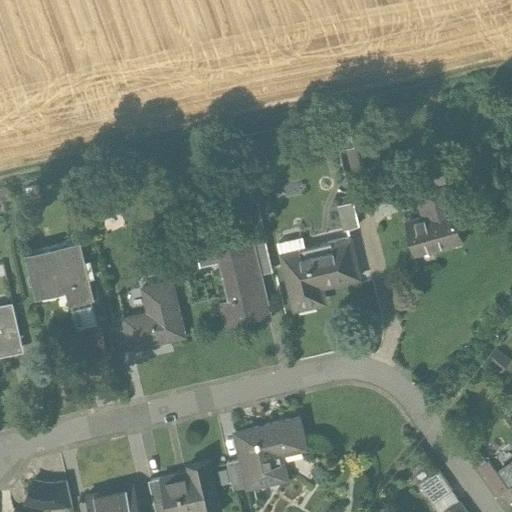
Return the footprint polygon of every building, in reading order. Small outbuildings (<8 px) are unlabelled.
[(418,193),(422,206),(451,197),(447,184),(418,193)] [(463,237),(451,197),(422,206),(425,216),(406,221),(414,251),(463,237)] [(354,204),(339,208),(344,231),(360,227),(354,204)] [(222,248),(252,241),(250,233),(220,240),(222,248)] [(265,238),(252,241),(260,274),(273,271),(265,238)] [(305,249),(281,255),(294,310),(319,304),(315,289),(359,278),(350,239),(327,245),(327,246),(306,251),(305,249)] [(241,320),(266,314),(257,275),(260,274),(252,241),(222,248),(220,240),(195,245),(199,265),(217,261),(226,300),(219,302),(223,317),(239,314),(241,320)] [(93,298),(81,242),(28,253),(36,293),(66,287),(69,303),(93,298)] [(130,347),(131,349),(184,336),(171,280),(147,286),(153,310),(123,317),(123,319),(130,347)] [(0,348),(22,344),(12,302),(0,304),(0,348)] [(239,314),(223,317),(224,324),(241,320),(239,314)] [(130,347),(123,319),(112,321),(119,350),(130,347)] [(291,423),(233,437),(239,461),(246,489),(283,480),(278,460),(299,455),(291,423)] [(184,474),(163,479),(168,502),(170,511),(220,511),(208,461),(183,467),(184,474)] [(246,489),(239,461),(227,464),(234,492),(246,489)] [(511,463),(498,473),(511,492),(511,463)] [(418,487),(432,507),(451,493),(438,474),(418,487)] [(46,481),(33,478),(25,501),(37,504),(47,506),(56,505),(64,505),(73,504),(67,480),(60,481),(52,481),(46,481)] [(155,505),(168,502),(163,479),(149,482),(155,505)] [(139,511),(134,486),(89,496),(92,511),(139,511)] [(435,511),(449,511),(459,505),(451,493),(432,507),(435,511)]
